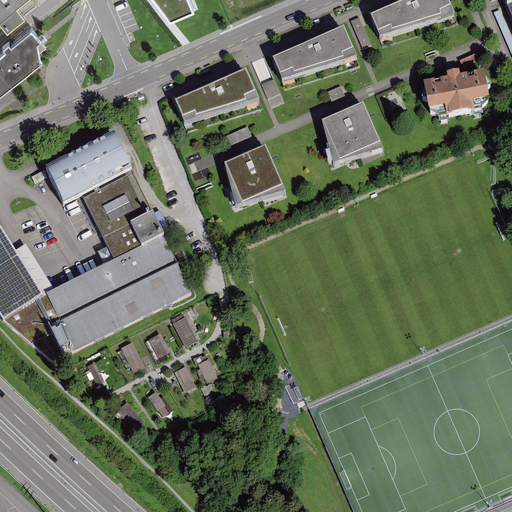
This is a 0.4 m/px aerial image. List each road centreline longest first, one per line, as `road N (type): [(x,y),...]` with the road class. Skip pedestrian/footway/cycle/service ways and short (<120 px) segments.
road 1 (tertiary): [(323,0),(0,140)]
road 2 (motorway): [(121,511),(0,399)]
